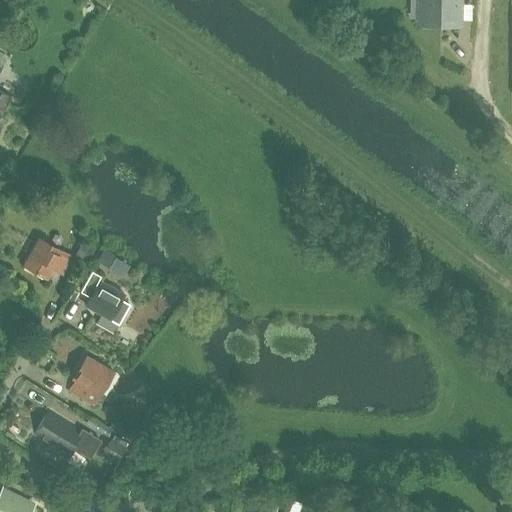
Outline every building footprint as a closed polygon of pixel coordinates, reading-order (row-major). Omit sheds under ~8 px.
[(462,0),(417,0),(416,25),(462,27),(462,0)] [(0,116),(11,97),(0,90),(0,116)] [(63,274),(72,256),(62,251),(60,254),(36,241),(24,265),(47,278),(52,268),(63,274)] [(122,297),(124,294),(101,281),(104,276),(91,270),(81,288),(92,294),(86,306),(120,325),(132,303),(122,297)] [(93,405),(113,370),(86,355),(72,378),(75,380),(69,391),(93,405)] [(68,454),(82,432),(48,411),(34,433),(68,454)] [(124,447),(111,439),(102,455),(115,463),(124,447)] [(0,511),(27,511),(32,504),(4,491),(0,498),(0,511)] [(297,511),(301,501),(291,498),(285,511),(297,511)]
